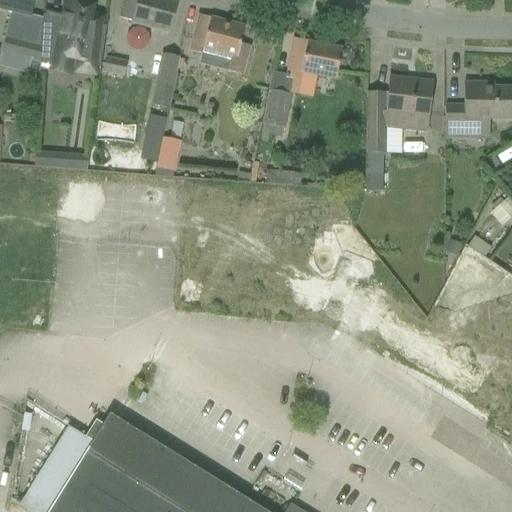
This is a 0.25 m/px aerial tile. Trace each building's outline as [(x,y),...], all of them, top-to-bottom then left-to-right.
[(2,55),(39,65),(43,20),(29,17),(33,0),(0,0),(0,10),(11,13),(7,30),(2,55)] [(122,0),(117,20),(167,34),(177,2),(168,0),(122,0)] [(61,20),(60,21),(59,27),(42,22),(40,64),(50,67),(53,56),(76,62),(75,74),(95,77),(96,69),(100,69),(105,28),(101,28),(103,19),(91,16),(93,8),(66,1),(61,20)] [(225,72),(239,76),(249,47),(240,45),(244,28),(198,16),(188,53),(200,56),(201,50),(229,57),(225,72)] [(295,73),(335,81),(341,50),(293,40),(286,77),(294,78),(295,73)] [(150,106),(166,110),(176,60),(159,57),(150,106)] [(105,59),(103,73),(123,78),(127,63),(116,60),(106,59),(105,59)] [(365,155),(386,156),(386,130),(426,135),(432,84),(388,79),(387,94),(385,94),(366,94),(365,155)] [(445,108),(445,142),(489,141),(490,120),(510,120),(510,110),(511,90),(483,89),(483,85),(463,85),(462,108),(445,108)] [(262,134),(260,143),(267,144),(269,135),(281,138),(284,129),(285,130),(291,97),(279,94),(270,93),(262,134)] [(149,117),(140,160),(156,163),(165,121),(149,117)] [(172,122),(169,137),(179,139),(182,124),(172,122)] [(155,177),(171,178),(172,174),(174,174),(180,143),(162,140),(155,177)] [(493,158),(484,164),(493,178),(502,172),(493,158)] [(266,172),(265,185),(299,188),(300,175),(266,172)] [(365,174),(365,193),(383,193),(383,174),(365,174)] [(501,226),(511,214),(511,207),(503,198),(488,214),(501,226)] [(473,238),(467,247),(484,259),(491,249),(473,238)] [(448,241),(445,253),(446,253),(457,256),(459,251),(461,244),(448,241)] [(46,247),(45,270),(82,272),(83,249),(46,247)] [(45,270),(43,291),(80,294),(82,272),(45,270)] [(43,291),(42,313),(79,315),(80,294),(43,291)] [(42,313),(41,335),(78,338),(79,315),(42,313)] [(4,341),(3,349),(15,351),(16,343),(4,341)] [(16,343),(15,351),(27,352),(28,344),(16,343)] [(42,345),(41,353),(53,354),(54,346),(42,345)] [(54,346),(53,354),(64,356),(66,348),(54,346)] [(0,372),(0,410),(5,411),(11,374),(0,372)] [(11,374),(5,411),(24,414),(30,377),(11,374)] [(30,377),(24,414),(43,417),(49,380),(30,377)] [(49,380),(43,417),(66,420),(71,383),(49,380)] [(288,511),(263,511),(109,415),(48,511),(295,511),(291,509),(288,511)]
